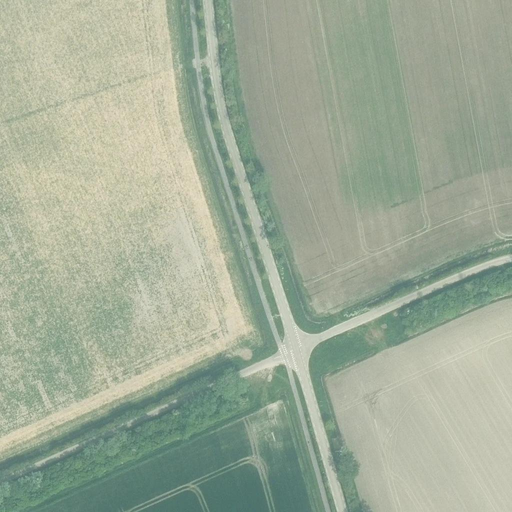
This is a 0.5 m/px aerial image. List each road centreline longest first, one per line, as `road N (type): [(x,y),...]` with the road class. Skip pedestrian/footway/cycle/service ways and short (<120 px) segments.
road 1 (tertiary): [(294,351),(227,135),(205,0)]
road 2 (unclassified): [(0,481),(294,351)]
road 3 (unclassified): [(294,351),(511,260)]
road 4 (tertiary): [(340,511),(294,351)]
